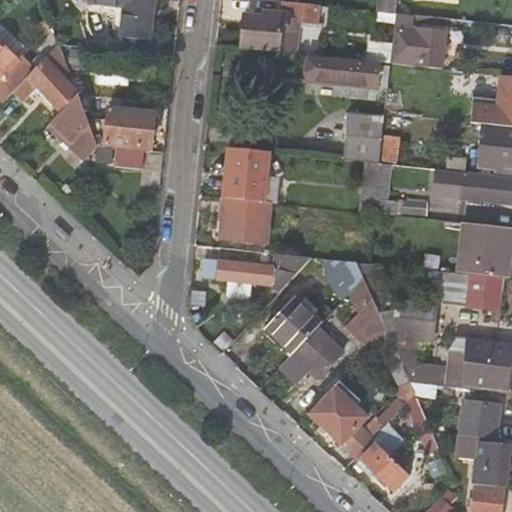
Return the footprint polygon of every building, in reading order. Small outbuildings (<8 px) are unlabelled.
[(91,0),(92,2),(127,5),(124,32),(155,35),(157,0),(91,0)] [(248,12),(245,42),(282,46),(284,19),(310,22),(312,3),(287,0),(285,16),(278,15),(278,10),(268,9),(268,14),(248,12)] [(398,12),(398,0),(381,0),(380,10),(398,12)] [(393,62),(442,67),(446,30),(412,27),(412,16),(399,15),(398,25),(396,25),(395,40),(393,62)] [(20,58),(0,38),(0,94),(6,100),(19,87),(20,86),(34,71),(20,58)] [(62,42),(57,48),(63,65),(70,63),(62,42)] [(86,45),(62,42),(70,63),(72,68),(84,69),(85,59),(86,45)] [(141,50),(86,45),(85,59),(140,64),(141,54),(141,50)] [(141,54),(140,64),(139,76),(154,77),(156,55),(141,54)] [(390,86),(392,65),(310,56),(308,77),(390,86)] [(60,115),(81,93),(46,59),(34,71),(20,86),(19,87),(28,97),(44,80),(56,92),(53,95),(61,102),(54,109),(60,115)] [(511,74),(503,74),(498,123),(502,124),(511,125),(511,74)] [(87,160),(101,145),(81,93),(60,115),(54,121),(66,132),(72,138),(83,149),(80,153),(87,160)] [(153,146),(156,110),(111,107),(108,141),(153,146)] [(346,158),(382,162),(387,114),(351,110),(346,158)] [(511,125),(502,124),(498,166),(511,167),(511,125)] [(68,142),(72,138),(66,132),(62,136),(68,142)] [(271,150),(234,146),(229,194),(266,198),(271,150)] [(151,151),(124,148),(123,163),(150,166),(151,151)] [(377,210),(387,211),(389,200),(393,163),(382,162),(377,210)] [(493,198),(511,200),(511,179),(463,175),(463,182),(456,182),(455,194),(480,197),(480,202),(493,204),(493,198)] [(271,199),(266,198),(229,194),(225,233),(266,238),(271,199)] [(387,211),(400,212),(401,201),(389,200),(387,211)] [(464,270),(511,275),(511,224),(469,220),(464,270)] [(280,290),(313,253),(279,250),(278,263),(224,256),(222,273),(235,275),(235,281),(242,282),(243,276),(274,280),(280,290)] [(296,347),(319,322),(321,319),(293,294),(269,322),(296,347)] [(367,340),(385,319),(371,306),(353,327),(367,340)] [(384,315),(388,324),(391,332),(406,328),(402,313),(382,311),(384,315)] [(319,322),(296,347),(323,371),(345,346),(319,322)] [(388,422),(409,398),(417,390),(411,378),(394,339),(391,332),(388,324),(378,335),(401,387),(400,394),(381,415),(388,422)] [(394,339),(411,378),(419,379),(406,328),(391,332),(394,339)] [(510,340),(490,337),(484,381),(505,384),(510,340)] [(417,390),(409,398),(444,478),(455,473),(439,437),(433,425),(417,390)] [(464,429),(494,433),(497,433),(502,396),(482,393),(481,400),(467,398),(464,429)] [(324,394),(311,409),(344,440),(357,426),(345,414),(349,409),(334,395),(330,399),(324,394)] [(359,452),(376,434),(365,423),(347,442),(359,452)] [(497,481),(505,435),(505,434),(497,433),(494,433),(491,455),(487,455),(486,467),(490,468),(488,480),(497,481)] [(410,472),(390,454),(376,441),(362,457),(396,487),(410,472)] [(493,504),(496,484),(477,481),(475,502),(493,504)] [(511,511),(511,493),(499,493),(497,511),(511,511)] [(448,511),(455,504),(443,494),(427,511),(448,511)] [(490,511),(491,511),(493,504),(475,502),(474,510),(490,511)]
